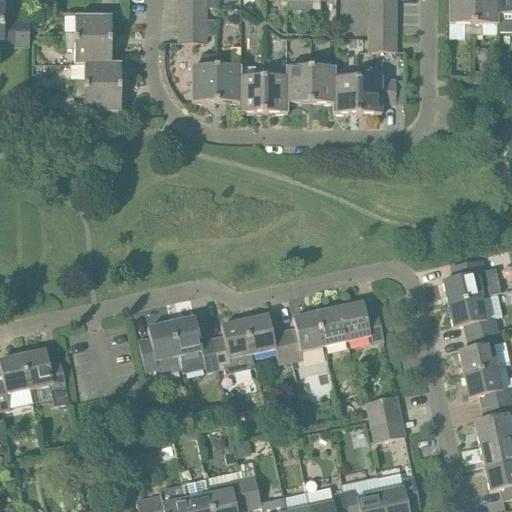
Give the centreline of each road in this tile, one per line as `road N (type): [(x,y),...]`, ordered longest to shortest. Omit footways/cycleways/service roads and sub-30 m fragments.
road 1 (residential): [(463,511),(412,287),(399,273),(237,302),(208,287),(0,333)]
road 2 (residential): [(430,0),(428,119),(402,141),(197,131),(173,116),(151,83),(154,0)]
